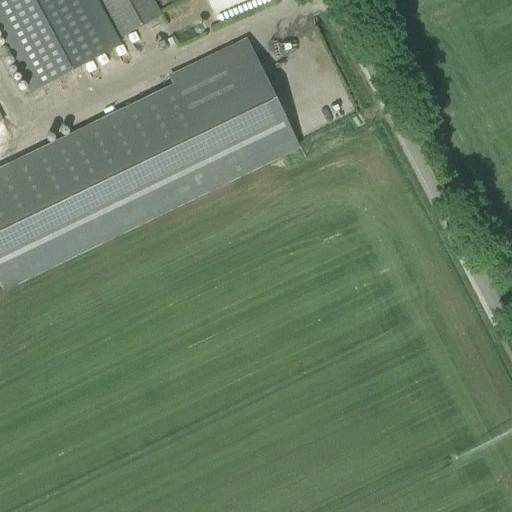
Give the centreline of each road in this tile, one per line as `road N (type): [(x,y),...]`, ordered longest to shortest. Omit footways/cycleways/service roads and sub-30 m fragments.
road 1 (unclassified): [(511,339),(339,0)]
road 2 (unknown): [(274,0),(31,114)]
